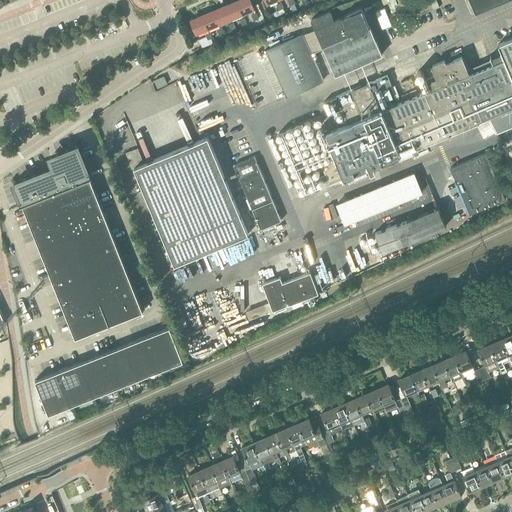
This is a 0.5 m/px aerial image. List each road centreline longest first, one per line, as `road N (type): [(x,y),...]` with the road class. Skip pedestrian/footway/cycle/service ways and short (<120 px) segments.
road 1 (residential): [(97,472),(511,287)]
road 2 (residential): [(6,165),(179,48),(161,0)]
